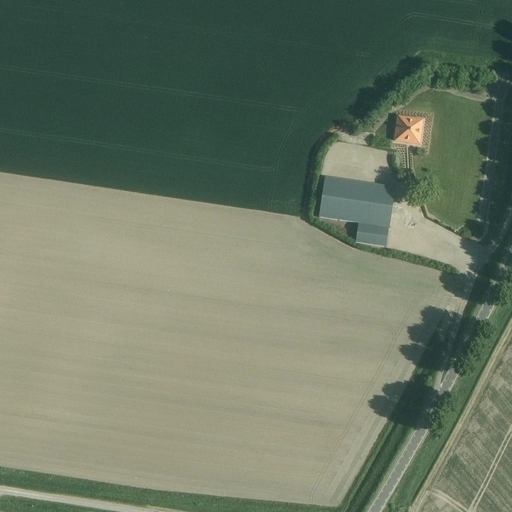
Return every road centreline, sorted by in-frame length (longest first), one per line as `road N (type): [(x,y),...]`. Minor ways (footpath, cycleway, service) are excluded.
road 1 (unclassified): [(433,405),(469,290),(511,217)]
road 2 (tertiary): [(433,405),(511,262)]
road 3 (unclassified): [(126,511),(0,492)]
road 4 (tertiary): [(374,511),(433,405)]
